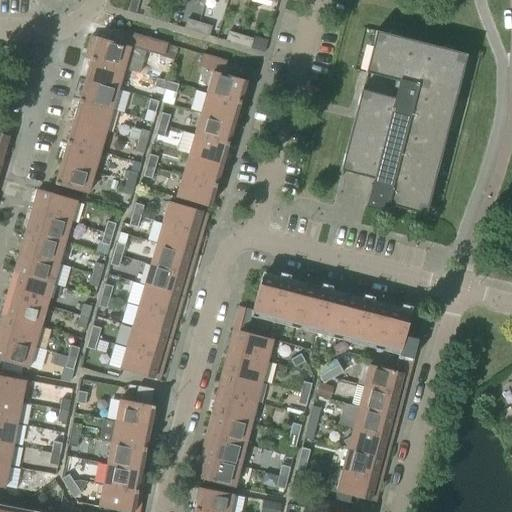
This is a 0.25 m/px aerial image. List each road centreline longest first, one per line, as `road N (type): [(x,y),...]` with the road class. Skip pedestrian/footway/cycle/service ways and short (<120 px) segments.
road 1 (residential): [(459,293),(257,240),(234,245),(220,262),(157,511)]
road 2 (residential): [(459,293),(402,511)]
road 3 (residential): [(27,165),(61,28)]
